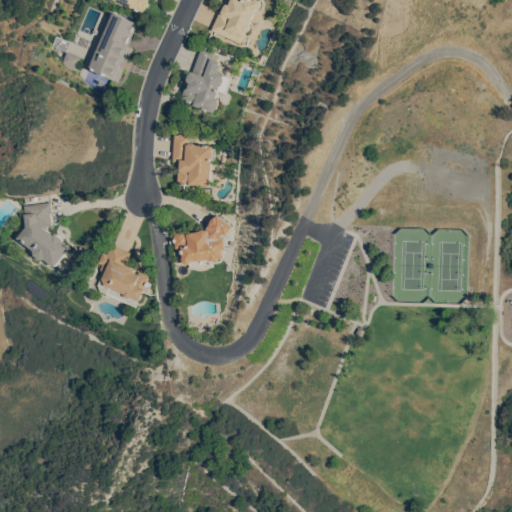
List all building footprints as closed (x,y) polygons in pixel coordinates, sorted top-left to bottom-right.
[(149,0),(149,2),(145,10),(144,9),(143,13),(115,0),(149,0)] [(260,0),(261,4),(260,8),(257,10),(249,25),(250,27),(249,32),(246,32),(241,44),(212,30),(221,10),(222,11),(225,5),(226,5),(228,0),(260,0)] [(83,42),(90,35),(99,39),(111,11),(138,23),(128,46),(133,48),(119,82),(87,68),(89,62),(80,58),(80,50),(83,42)] [(219,73),(225,75),(224,76),(231,78),(225,93),(218,91),(216,97),(219,99),(218,101),(219,103),(217,109),(215,110),(214,113),(194,105),(194,103),(183,99),(183,97),(182,97),(185,88),(186,88),(189,81),(187,81),(190,72),(191,73),(192,71),(193,72),(201,48),(215,54),(213,59),(221,62),(220,64),(221,67),(219,73)] [(60,66),(73,70),(77,57),(65,53),(60,66)] [(179,184),(179,180),(178,180),(179,162),(173,161),(174,135),(179,135),(179,134),(185,134),(185,136),(189,136),(189,143),(196,143),(195,145),(218,147),(217,163),(211,162),(210,186),(179,184)] [(40,260),(35,255),(34,250),(18,238),(27,227),(24,206),(50,202),(52,213),(50,213),(52,226),(47,227),(48,231),(53,235),(55,233),(64,240),(62,241),(71,248),(55,267),(45,259),(40,260)] [(211,220),(213,218),(215,217),(217,214),(233,227),(225,236),(223,233),(221,236),(221,238),(224,238),(225,249),(222,249),(223,258),(217,258),(216,261),(212,261),(212,266),(189,268),(189,264),(186,265),(183,263),(182,258),(183,258),(182,247),(175,248),(173,232),(187,231),(187,233),(197,232),(197,231),(199,231),(201,230),(203,230),(205,230),(206,228),(210,223),(211,220)] [(129,298),(125,296),(124,294),(109,287),(106,294),(100,291),(98,285),(100,278),(100,277),(101,276),(102,276),(99,270),(102,265),(97,263),(102,252),(107,254),(111,244),(131,253),(125,265),(151,276),(140,301),(131,297),(129,298)]
